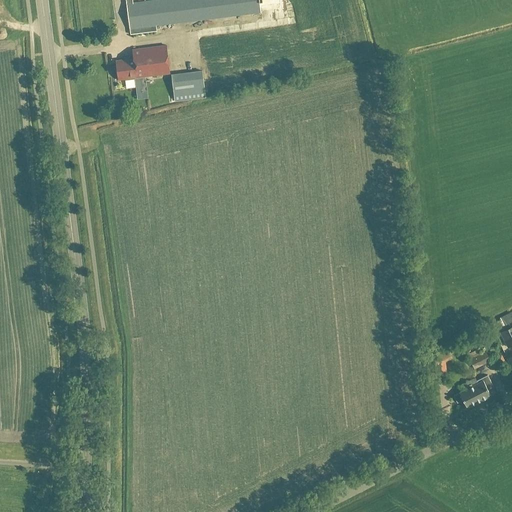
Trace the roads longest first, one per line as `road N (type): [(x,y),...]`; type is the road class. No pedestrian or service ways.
road 1 (secondary): [(84,511),(85,339),(41,0)]
road 2 (tertiary): [(314,511),(511,414)]
